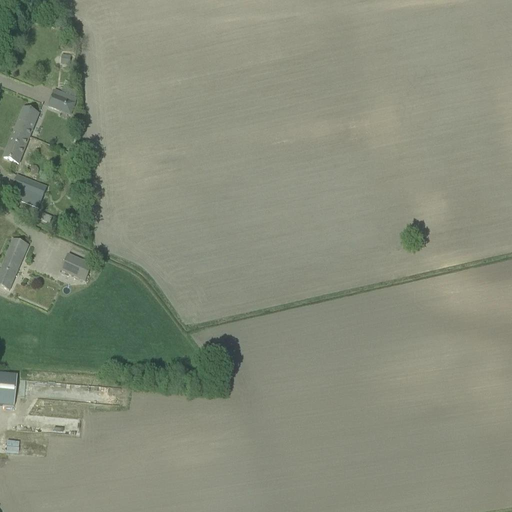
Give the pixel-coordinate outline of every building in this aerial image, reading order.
[(73,111),(77,101),(54,92),(47,108),(59,113),(61,107),(64,108),(64,109),(70,111),(71,110),(73,111)] [(23,110),(14,132),(29,138),(38,116),(23,110)] [(29,138),(14,132),(3,159),(18,165),(29,138)] [(16,176),(10,191),(18,194),(15,201),(38,209),(46,188),(32,183),(16,176)] [(0,272),(0,288),(9,292),(27,246),(12,241),(0,272)] [(60,273),(84,284),(92,267),(67,256),(60,273)] [(16,378),(0,376),(0,407),(13,409),(16,378)] [(5,453),(18,455),(20,443),(7,441),(5,453)]
